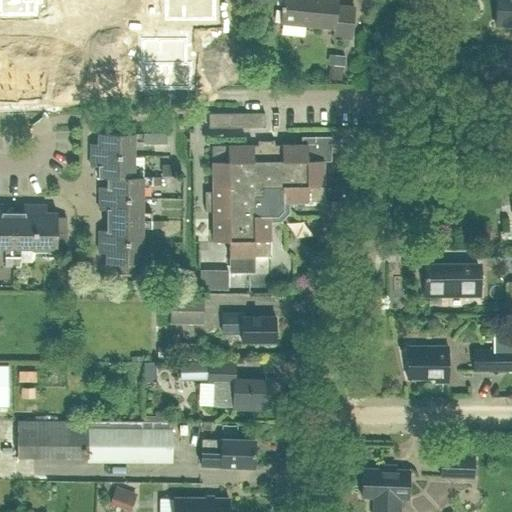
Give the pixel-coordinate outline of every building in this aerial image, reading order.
[(36,3),(40,3),(40,0),(0,0),(0,14),(36,14),(36,3)] [(164,0),(165,20),(209,20),(208,0),(164,0)] [(282,0),(280,23),(333,28),(332,37),(350,38),(353,6),(335,4),(335,0),(282,0)] [(511,0),(495,0),(494,25),(511,26),(511,0)] [(239,20),(239,29),(251,29),(251,20),(239,20)] [(10,39),(24,39),(24,24),(10,24),(10,39)] [(251,44),(251,29),(239,29),(239,44),(251,44)] [(24,39),(10,39),(9,39),(9,53),(10,53),(10,91),(9,91),(9,95),(30,95),(30,91),(41,91),(41,53),(24,53),(24,39)] [(185,39),(141,39),(141,64),(185,64),(185,39)] [(0,90),(9,91),(10,91),(10,53),(9,53),(0,53),(0,90)] [(141,89),(189,89),(190,64),(185,64),(141,64),(141,89)] [(227,64),(211,64),(210,84),(226,84),(227,64)] [(328,79),(341,80),(341,66),(329,65),(328,79)] [(207,128),(226,128),(262,128),(262,114),(226,114),(207,113),(207,128)] [(142,185),(150,185),(150,177),(142,177),(142,170),(132,170),(133,141),(142,141),(142,133),(133,132),(133,124),(110,124),(110,133),(97,132),(97,143),(89,143),(88,167),(96,167),(96,178),(106,178),(106,187),(98,187),(97,210),(105,210),(105,230),(97,230),(97,252),(104,252),(104,264),(116,264),(116,273),(140,273),(140,264),(149,264),(149,256),(140,255),(141,228),(149,228),(150,212),(141,212),(142,185)] [(328,162),(328,137),(299,137),(299,145),(280,145),(280,148),(272,148),(272,141),(255,141),(255,145),(210,145),(210,191),(203,191),(203,211),(210,211),(211,241),(227,241),(227,256),(267,256),(267,220),(276,220),(285,211),(285,202),(320,202),(320,162),(328,162)] [(0,247),(3,248),(3,256),(20,256),(20,248),(47,248),(47,257),(54,257),(54,247),(64,247),(64,218),(55,218),(55,212),(44,212),(44,204),(22,204),(22,212),(2,212),(2,204),(0,203),(0,247)] [(423,265),(423,295),(454,296),(454,293),(469,293),(469,287),(478,287),(478,267),(454,268),(454,265),(423,265)] [(228,284),(228,271),(207,271),(207,284),(228,284)] [(138,302),(150,302),(150,303),(169,303),(168,324),(202,325),(202,296),(169,295),(169,292),(150,292),(138,292),(138,302)] [(240,316),(240,313),(221,313),(221,333),(240,333),(240,341),(273,341),(273,316),(240,316)] [(511,339),(492,339),(491,349),(472,349),(472,371),(511,371),(511,339)] [(158,356),(175,356),(175,347),(175,346),(157,346),(158,356)] [(405,346),(405,357),(405,378),(434,378),(434,382),(445,382),(445,346),(405,346)] [(212,405),(232,405),(232,408),(263,409),(264,380),(234,379),(234,363),(208,363),(180,362),(179,378),(208,378),(208,381),(212,381),(212,405)] [(30,405),(41,404),(41,389),(29,390),(30,405)] [(145,416),(145,421),(169,421),(170,411),(155,411),(155,416),(145,416)] [(169,461),(170,429),(169,422),(169,421),(145,421),(88,420),(16,419),(16,457),(86,458),(86,461),(169,461)] [(220,438),(220,441),(201,440),(200,465),(252,467),(254,440),(220,438)] [(439,477),(471,478),(472,455),(440,454),(439,477)] [(406,498),(407,469),(361,468),(360,497),(372,497),(371,511),(398,511),(399,498),(406,498)] [(159,510),(158,496),(138,497),(138,509),(159,510)] [(226,511),(227,498),(195,497),(195,498),(172,497),(171,511),(226,511)]
